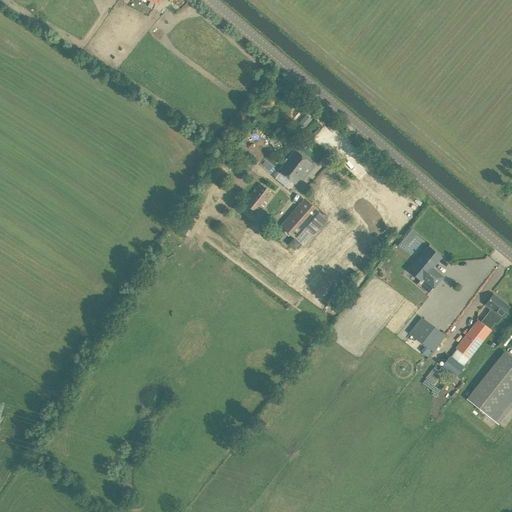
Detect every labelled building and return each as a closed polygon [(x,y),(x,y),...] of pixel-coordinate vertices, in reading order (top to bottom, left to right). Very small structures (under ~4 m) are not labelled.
[(295,183),(301,176),(311,163),(296,151),(279,171),(295,183)] [(257,213),(272,194),(259,184),(244,203),(257,213)] [(295,237),(317,212),(305,201),(282,226),(295,237)] [(434,288),(443,277),(432,268),(441,257),(428,247),(409,270),(421,280),(423,279),(434,288)] [(497,324),(510,307),(494,294),(485,305),(495,313),(493,315),(489,313),(481,323),(478,320),(456,348),(469,359),(491,331),(490,330),(495,323),(497,324)] [(409,334),(433,352),(446,335),(422,317),(409,334)] [(421,352),(428,357),(432,352),(425,347),(421,352)] [(498,423),(511,405),(511,358),(505,352),(467,399),(498,423)] [(457,377),(464,368),(449,357),(442,366),(457,377)] [(435,386),(446,371),(441,367),(429,381),(435,386)]
